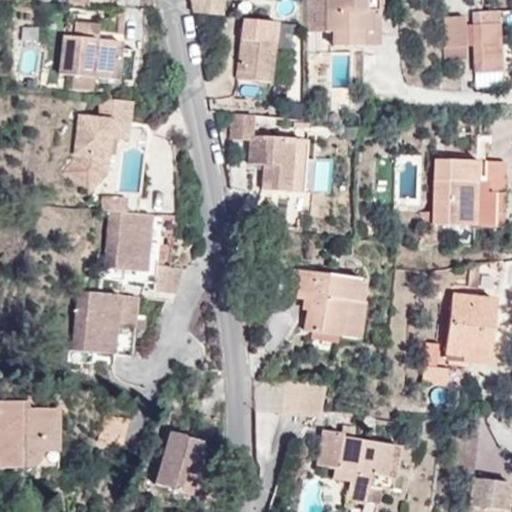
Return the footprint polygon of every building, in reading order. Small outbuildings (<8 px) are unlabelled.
[(273,0),(191,0),(194,13),(220,16),(221,0),(254,0),(273,2),(273,0)] [(379,12),(378,0),(308,0),(308,12),(326,12),(326,32),(333,32),(333,46),(364,46),(364,31),(372,31),(372,12),(379,12)] [(308,32),(326,32),(326,12),(308,12),(308,32)] [(364,31),(364,46),(379,46),(379,12),(372,12),(372,31),(364,31)] [(498,12),(472,13),(473,25),(474,46),(475,74),(501,72),(498,12)] [(465,25),(465,16),(443,17),(444,48),(465,47),(466,46),(465,25)] [(75,21),(74,36),(98,39),(100,24),(75,21)] [(274,41),(289,43),(291,26),(276,25),(274,41)] [(465,25),(466,46),(474,46),(473,25),(465,25)] [(121,49),(121,42),(98,39),(74,36),(64,35),(59,74),(73,75),(94,78),(131,81),(134,51),(121,49)] [(271,83),(275,43),(241,39),(236,79),(271,83)] [(465,47),(444,48),(445,60),(466,59),(465,47)] [(94,78),(73,75),(72,88),(93,90),(94,78)] [(110,139),(128,141),(132,102),(101,98),(99,118),(80,116),(75,159),(64,171),(89,193),(105,175),(110,139)] [(301,193),(304,140),(252,137),(253,116),(232,114),(229,139),(249,141),(248,165),(262,166),(260,190),(301,193)] [(477,181),(478,161),(434,159),(432,225),(437,225),(502,228),(505,162),(485,161),(484,182),(477,181)] [(102,195),(101,210),(109,211),(126,212),(127,198),(102,195)] [(146,272),(152,214),(126,212),(109,211),(104,268),(146,272)] [(437,245),(437,225),(432,225),(420,224),(419,244),(437,245)] [(156,264),(153,290),(178,293),(184,267),(156,264)] [(364,280),(296,269),(291,296),(309,299),(304,331),(357,339),(362,303),(360,303),(364,280)] [(441,281),(441,270),(430,272),(430,281),(441,281)] [(77,346),(138,347),(138,287),(77,287),(77,346)] [(496,299),(454,293),(446,355),(463,357),(463,362),(488,366),(496,299)] [(426,342),(424,365),(437,367),(439,343),(426,342)] [(424,365),(422,384),(448,386),(449,368),(437,367),(424,365)] [(280,409),(282,380),(253,379),(254,408),(280,409)] [(320,412),(325,383),(282,380),(280,409),(280,410),(320,412)] [(0,466),(35,468),(45,451),(59,451),(60,407),(29,407),(30,400),(0,400),(0,466)] [(101,441),(123,446),(129,419),(107,414),(101,441)] [(477,431),(450,428),(447,468),(472,473),(477,431)] [(322,430),(317,465),(334,467),(351,470),(349,481),(346,500),(363,503),(364,500),(376,504),(381,488),(392,490),(399,446),(342,437),(343,433),(322,430)] [(170,431),(155,483),(187,494),(202,442),(184,437),(185,435),(170,431)] [(349,481),(351,470),(334,467),(332,478),(349,481)] [(508,483),(474,478),(469,511),(504,511),(505,511),(508,483)]
